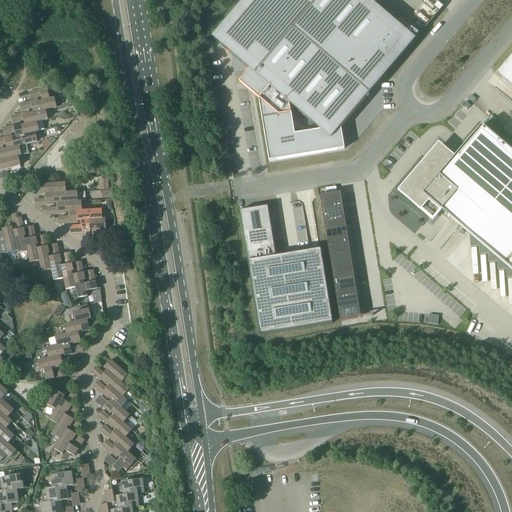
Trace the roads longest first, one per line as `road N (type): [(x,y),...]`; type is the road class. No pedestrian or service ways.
road 1 (secondary): [(115,0),(183,429)]
road 2 (secondary): [(201,417),(135,0)]
road 3 (residential): [(88,511),(100,481),(83,372),(112,323),(105,268),(0,190)]
road 4 (motorway): [(204,439),(362,416),(410,419),(469,451),(504,511)]
road 5 (motorway): [(511,453),(443,403),(390,392),(201,417)]
road 6 (unclassified): [(247,184),(355,173),(411,111)]
road 7 (unclassified): [(411,111),(437,111),(511,23)]
road 8 (unclassified): [(475,0),(407,81),(411,111)]
